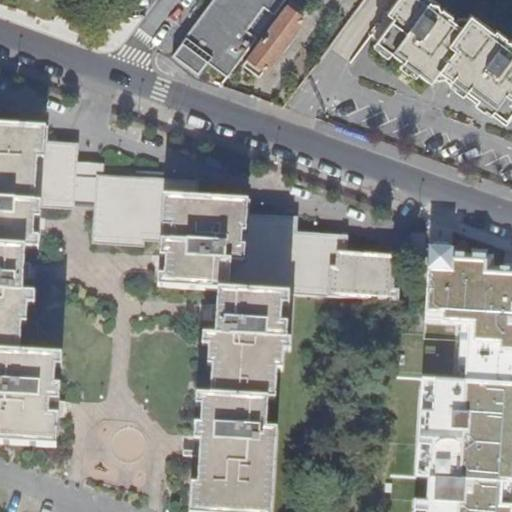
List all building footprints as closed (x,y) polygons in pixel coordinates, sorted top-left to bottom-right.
[(226,76),(284,0),(211,0),(202,12),(207,16),(202,23),(197,20),(181,41),(181,42),(172,54),(198,73),(207,61),(226,76)] [(502,119),(511,105),(511,87),(507,84),(511,76),(511,43),(492,28),(490,30),(489,31),(466,13),(464,17),(457,26),(449,20),(446,18),(449,14),(429,0),(395,0),(394,2),(396,3),(403,8),(397,17),(392,14),(390,18),(372,42),(427,83),(436,70),(502,119)] [(396,3),(394,2),(385,15),(390,18),(392,14),(397,17),(403,8),(396,3)] [(258,76),(303,17),(287,6),(243,64),(258,76)] [(202,12),(197,20),(202,23),(207,16),(202,12)] [(0,444),(55,448),(59,389),(53,387),(55,356),(20,353),(21,323),(27,323),(29,290),(22,289),(26,244),(38,244),(41,201),(95,204),(94,241),(144,244),(145,238),(162,239),(159,285),(220,290),(217,337),(212,338),(210,367),(215,367),(212,397),(203,397),(201,425),(195,427),(193,450),(184,450),(184,455),(199,457),(197,485),(191,485),(189,511),(273,511),(280,432),(266,431),(270,401),(276,401),(278,371),(283,372),(286,340),(288,341),(290,326),(283,325),(285,294),(401,301),(404,255),(348,252),(348,238),(297,234),(298,219),(249,215),(250,202),(198,199),(199,186),(74,176),(75,146),(46,144),(46,129),(0,125),(0,444)] [(511,384),(421,379),(413,479),(427,480),(425,503),(412,502),(411,511),(510,511),(510,509),(498,508),(500,484),(511,485),(511,384)]
